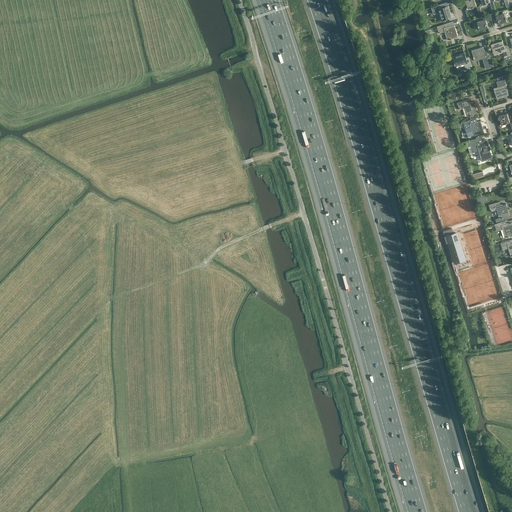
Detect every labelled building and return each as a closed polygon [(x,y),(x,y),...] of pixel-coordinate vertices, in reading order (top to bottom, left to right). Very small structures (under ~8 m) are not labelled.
[(465,0),(468,8),(476,6),(474,0),(465,0)] [(441,21),(452,17),(448,6),(446,7),(444,3),(431,7),(433,14),(439,12),(441,21)] [(490,14),(492,20),(497,18),(498,24),(507,21),(504,13),(496,15),(495,13),(490,14)] [(492,20),(490,14),(485,16),(485,19),(477,21),(480,30),(488,27),(486,21),(492,20)] [(458,36),(454,25),(453,21),(437,26),(439,33),(445,31),(447,40),(458,36)] [(504,58),(511,56),(509,49),(506,50),(504,44),(503,44),(502,41),(491,44),(494,55),(502,52),(504,58)] [(485,64),(492,62),(490,55),(487,56),(485,50),(484,50),(483,47),(472,50),(475,61),(483,58),(485,64)] [(466,70),(473,68),(471,61),(468,62),(466,56),(465,56),(464,52),(452,56),(456,66),(464,64),(466,70)] [(509,84),(507,76),(497,79),(498,81),(497,81),(498,87),(494,88),(497,99),(508,95),(507,91),(508,91),(506,85),(509,84)] [(468,116),(478,113),(475,101),(471,102),(465,104),(464,100),(457,102),(459,109),(465,108),(468,116)] [(501,124),(510,122),(507,113),(499,116),(501,124)] [(484,132),(483,128),(481,120),(477,121),(476,118),(463,122),(467,133),(473,132),(474,135),(484,132)] [(488,160),(492,159),(490,150),(489,150),(488,147),(489,146),(487,140),(477,143),(476,139),(469,141),(469,142),(467,143),(469,149),(471,148),(473,152),(478,150),(482,161),(488,159),(488,160)] [(499,218),(510,215),(506,204),(502,205),(502,204),(496,206),(495,203),(489,205),(491,212),(497,210),(499,218)] [(505,237),(511,235),(511,222),(508,224),(508,223),(502,225),(501,222),(495,224),(497,231),(502,229),(505,237)] [(465,260),(456,233),(453,234),(452,228),(443,231),(444,236),(445,236),(447,243),(448,243),(449,243),(455,263),(465,260)] [(511,257),(511,256),(511,242),(508,244),(507,241),(501,243),(503,250),(508,248),(511,257)]
